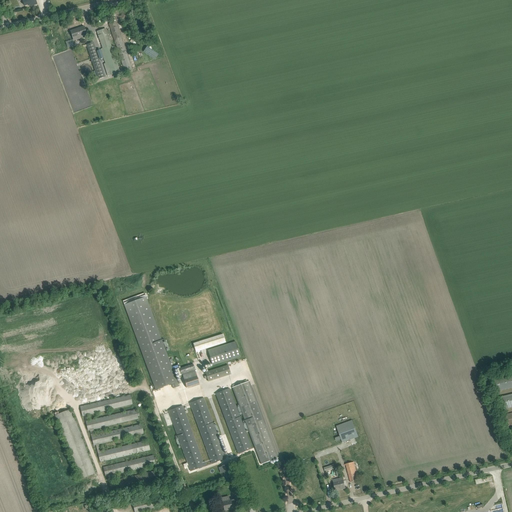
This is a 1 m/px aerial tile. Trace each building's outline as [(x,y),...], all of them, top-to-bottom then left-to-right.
[(115,44),(119,54),(116,54),(118,59),(120,58),(125,72),(132,70),(116,22),(109,24),(114,40),(111,41),(112,45),(115,44)] [(71,31),(72,36),(74,41),(88,36),(84,27),(81,28),(81,29),(75,31),(75,30),(71,31)] [(85,42),(98,79),(105,77),(92,39),(85,42)] [(119,72),(111,46),(100,49),(109,76),(112,75),(119,72)] [(146,57),(160,53),(158,49),(144,53),(146,57)] [(144,293),(123,301),(155,390),(171,384),(173,389),(179,386),(144,293)] [(207,350),(212,366),(240,357),(236,341),(207,350)] [(182,374),(186,388),(199,384),(193,364),(179,369),(181,374),(182,374)] [(205,372),(206,375),(204,376),(205,379),(207,378),(208,382),(231,374),(228,365),(205,372)] [(511,374),(494,379),(496,391),(511,387),(511,374)] [(279,460),(249,381),(232,388),(261,465),(277,458),(278,460),(279,460)] [(252,449),(229,389),(216,394),(238,454),(252,449)] [(511,394),(498,398),(501,409),(511,406),(511,394)] [(89,421),(87,415),(130,405),(133,405),(130,395),(80,407),(82,416),(84,416),(86,421),(88,431),(90,430),(91,436),(94,445),(96,445),(98,453),(100,462),(105,461),(150,450),(148,441),(146,442),(146,441),(143,442),(101,452),(99,444),(141,434),(144,434),(142,427),(142,424),(136,426),(95,435),(94,429),(135,420),(138,419),(138,417),(139,416),(138,412),(137,412),(136,410),(131,411),(89,421)] [(224,455),(204,398),(190,404),(211,464),(225,459),(225,458),(228,457),(227,454),(224,455)] [(203,463),(182,406),(168,411),(190,471),(206,466),(205,462),(203,463)] [(55,416),(80,480),(96,474),(71,409),(55,416)] [(511,425),(511,413),(502,415),(505,427),(511,425)] [(352,420),(336,426),(342,443),(358,437),(352,420)] [(154,456),(108,466),(103,467),(105,477),(156,465),(155,462),(157,462),(156,458),(154,458),(154,456)] [(346,464),(349,478),(350,482),(359,480),(354,462),(346,464)] [(225,475),(230,473),(227,465),(222,466),(223,469),(225,475)] [(160,471),(114,481),(109,482),(111,491),(162,481),(160,471)] [(345,488),(344,483),(343,478),(333,480),(335,490),(342,488),(342,489),(345,488)] [(136,503),(133,503),(134,511),(135,511),(154,508),(152,499),(148,500),(147,496),(139,497),(139,495),(135,496),(136,503)] [(223,503),(223,506),(224,511),(225,511),(225,510),(231,509),(235,508),(234,505),(240,503),(239,497),(229,499),(229,501),(223,503)]
